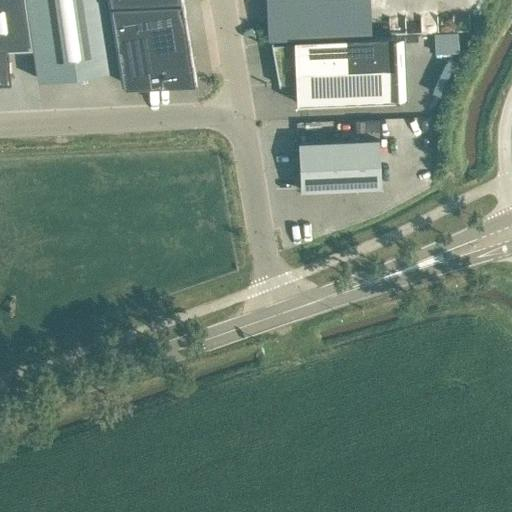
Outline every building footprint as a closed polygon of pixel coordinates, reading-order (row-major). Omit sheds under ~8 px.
[(0,0),(0,79),(7,79),(6,46),(32,44),(25,0),(0,0)] [(27,0),(39,77),(114,67),(104,0),(27,0)] [(183,0),(107,0),(121,81),(196,78),(183,0)] [(368,0),(267,0),(269,36),(370,32),(368,0)] [(273,43),(273,40),(272,41),(279,84),(281,84),(280,82),(296,81),(297,102),(397,97),(394,33),(294,37),(294,42),(273,43)] [(379,136),(299,140),(301,188),(381,184),(379,136)]
